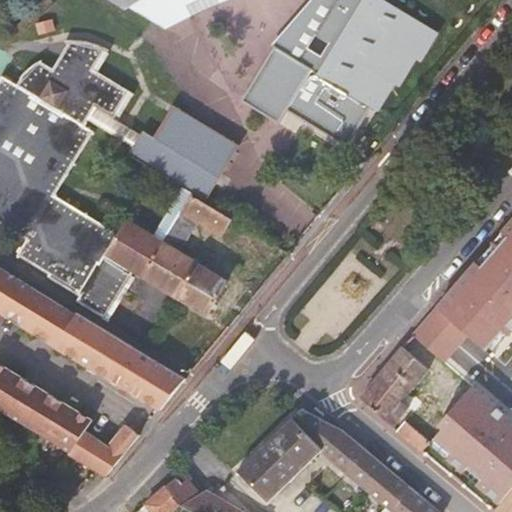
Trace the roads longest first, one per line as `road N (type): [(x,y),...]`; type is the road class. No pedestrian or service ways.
road 1 (residential): [(511,20),(252,342)]
road 2 (residential): [(320,392),(511,179)]
road 3 (residential): [(252,342),(94,511)]
road 4 (residential): [(465,511),(320,392)]
road 5 (unknown): [(411,295),(511,369)]
